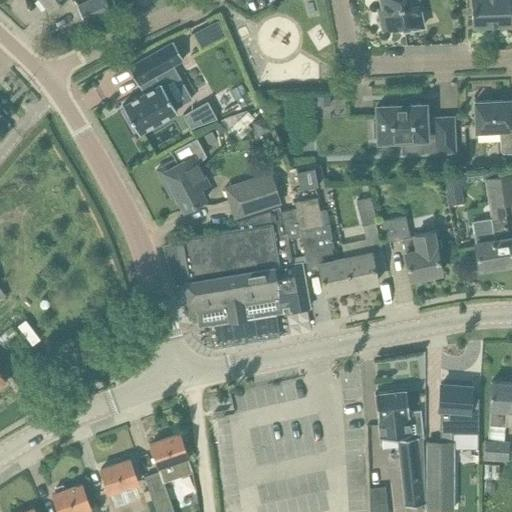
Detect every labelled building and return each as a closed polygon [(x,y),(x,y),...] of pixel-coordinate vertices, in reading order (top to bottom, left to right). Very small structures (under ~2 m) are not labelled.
[(41,0),(49,9),(61,0),(41,0)] [(112,12),(106,0),(89,0),(78,6),(86,24),(112,12)] [(380,0),(383,9),(378,10),(383,30),(403,26),(404,31),(419,27),(423,26),(420,10),(417,0),(380,0)] [(471,0),(472,7),(472,27),(511,26),(510,0),(471,0)] [(200,47),(226,37),(220,22),(194,32),(200,47)] [(173,42),(128,68),(130,71),(131,70),(137,81),(136,82),(138,85),(139,84),(144,93),(122,105),(124,108),(121,110),(128,122),(131,120),(139,133),(177,111),(161,83),(160,84),(155,75),(183,59),(173,42)] [(511,108),(511,100),(474,101),(476,133),(499,132),(500,151),(504,155),(511,154),(511,108)] [(217,119),(207,101),(182,115),(190,128),(217,119)] [(454,151),(452,117),(434,118),(435,121),(425,122),(425,104),(377,106),(377,122),(374,122),(374,137),(378,137),(378,140),(435,137),(436,152),(454,151)] [(184,210),(205,199),(199,189),(208,184),(197,164),(206,157),(195,138),(170,151),(175,160),(157,169),(166,187),(170,185),(184,210)] [(301,190),(318,186),(314,168),(297,172),(301,190)] [(234,219),(281,204),(271,173),(225,188),(234,219)] [(511,174),(484,179),(490,218),(505,216),(503,204),(511,202),(511,174)] [(463,176),(446,177),(447,203),(464,202),(463,176)] [(318,264),(333,261),(330,249),(334,248),(329,224),(323,225),(317,197),(293,202),(295,208),(301,236),(307,269),(319,267),(318,264)] [(396,200),(373,205),(374,205),(381,244),(402,240),(405,253),(404,253),(410,279),(441,272),(436,248),(441,247),(438,231),(410,237),(403,207),(398,208),(396,200)] [(374,205),(360,208),(366,239),(368,248),(379,246),(382,245),(381,244),(374,205)] [(168,245),(164,246),(173,274),(174,279),(176,285),(185,284),(188,305),(189,307),(193,310),(196,310),(199,327),(208,325),(245,319),(245,318),(276,313),(282,312),(280,302),(289,301),(291,310),(309,307),(308,298),(302,262),(292,264),(287,239),(301,236),(295,208),(280,211),(280,207),(279,208),(237,221),(239,228),(224,230),(176,238),(177,242),(177,244),(168,245)] [(505,216),(490,218),(472,221),(479,268),(511,263),(511,253),(510,237),(509,238),(505,216)] [(371,253),(343,259),(350,288),(377,281),(371,253)] [(319,267),(325,293),(350,288),(343,259),(333,261),(318,264),(319,267)] [(511,410),(511,382),(491,381),(488,424),(505,426),(506,410),(511,410)] [(439,404),(438,410),(440,411),(440,442),(452,442),(452,432),(479,432),(479,398),(471,397),(471,386),(440,384),(439,404)] [(380,438),(399,436),(399,439),(398,439),(405,506),(425,504),(423,437),(420,410),(408,412),(406,390),(375,393),(377,419),(378,419),(380,438)] [(179,433),(150,443),(157,462),(158,466),(157,466),(159,471),(163,483),(164,482),(178,477),(192,472),(187,457),(179,433)] [(509,443),(483,441),(481,460),(507,462),(509,443)] [(427,510),(454,510),(454,442),(452,442),(440,442),(426,442),(427,510)] [(129,459),(100,469),(107,488),(109,493),(109,492),(115,509),(140,501),(134,484),(137,483),(136,478),(129,459)] [(485,465),(484,476),(498,477),(499,466),(485,465)] [(486,483),(485,492),(494,492),(494,483),(486,483)] [(55,493),(52,494),(58,511),(91,511),(90,508),(88,503),(81,484),(65,489),(65,487),(62,485),(56,488),(55,490),(55,493)] [(369,485),(369,511),(389,511),(389,485),(369,485)] [(174,511),(168,494),(153,499),(157,511),(174,511)]
